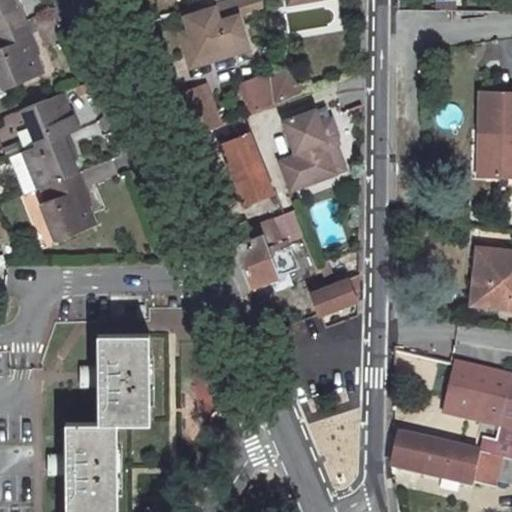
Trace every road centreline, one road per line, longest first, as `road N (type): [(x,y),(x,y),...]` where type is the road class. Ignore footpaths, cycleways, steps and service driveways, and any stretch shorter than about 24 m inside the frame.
road 1 (unclassified): [(372,329),(371,25)]
road 2 (tertiary): [(205,273),(97,0)]
road 3 (residential): [(20,321),(39,291),(66,282),(205,273)]
road 4 (residential): [(20,511),(20,321)]
road 5 (tertiary): [(275,438),(205,273)]
road 6 (residential): [(371,25),(511,28)]
road 7 (residential): [(372,329),(511,345)]
